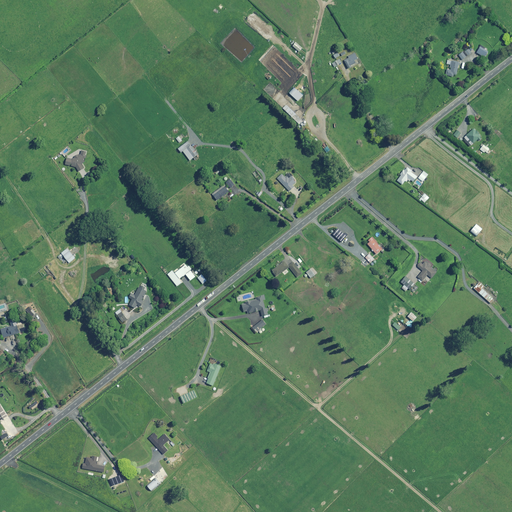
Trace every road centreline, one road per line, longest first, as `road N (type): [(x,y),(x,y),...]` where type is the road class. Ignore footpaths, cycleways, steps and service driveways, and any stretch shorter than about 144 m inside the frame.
road 1 (tertiary): [(511,58),(0,464)]
road 2 (track): [(329,0),(310,64),(323,136)]
